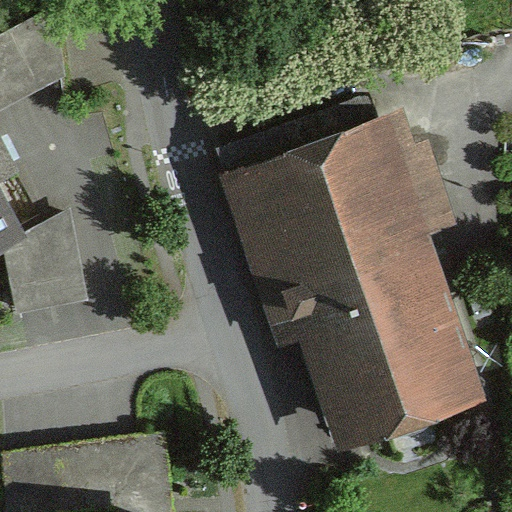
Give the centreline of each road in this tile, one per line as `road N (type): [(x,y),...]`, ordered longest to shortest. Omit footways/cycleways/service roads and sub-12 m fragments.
road 1 (residential): [(231,352),(174,123),(156,0)]
road 2 (unknown): [(174,123),(511,86)]
road 3 (residential): [(231,352),(0,392)]
road 4 (residential): [(281,511),(231,352)]
